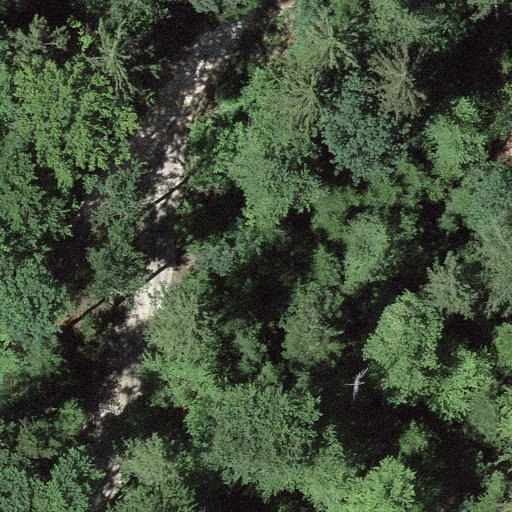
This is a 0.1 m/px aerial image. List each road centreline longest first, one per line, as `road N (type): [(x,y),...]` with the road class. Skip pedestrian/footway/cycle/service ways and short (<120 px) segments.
road 1 (track): [(173,104),(151,338),(96,511)]
road 2 (track): [(173,104),(0,364)]
road 3 (track): [(254,0),(173,104)]
